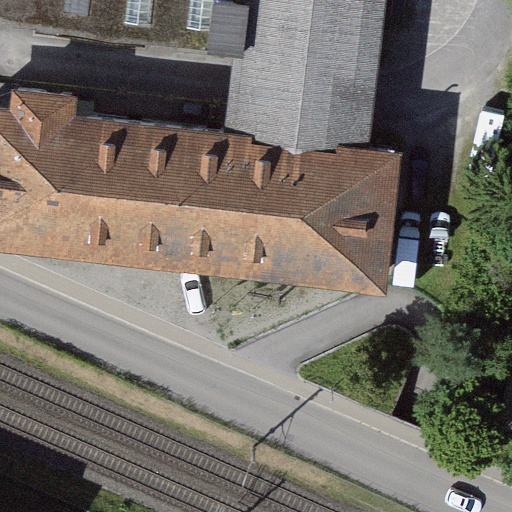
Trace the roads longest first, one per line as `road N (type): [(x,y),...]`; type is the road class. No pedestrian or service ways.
road 1 (tertiary): [(0,291),(497,511)]
road 2 (unknown): [(0,52),(210,80)]
